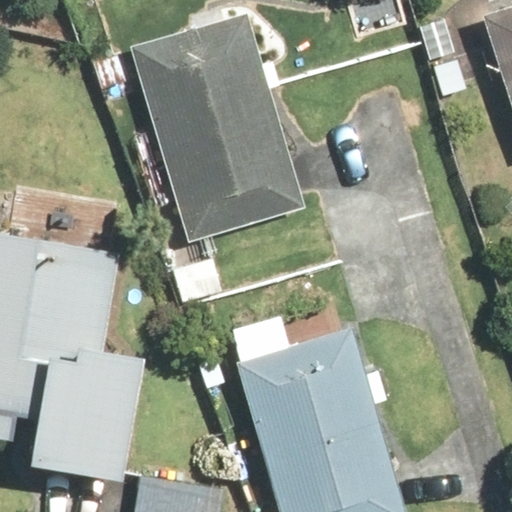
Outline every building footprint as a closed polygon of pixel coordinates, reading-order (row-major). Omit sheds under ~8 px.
[(511,7),(493,14),(511,71),(511,7)] [(315,211),(251,10),(134,47),(198,248),(315,211)] [(0,436),(48,444),(45,467),(136,481),(155,354),(113,347),(129,252),(113,250),(119,210),(18,193),(11,233),(0,230),(0,436)] [(336,301),(237,328),(286,511),(413,511),(365,331),(345,337),(336,301)] [(233,511),(237,489),(142,474),(140,481),(135,511),(233,511)]
